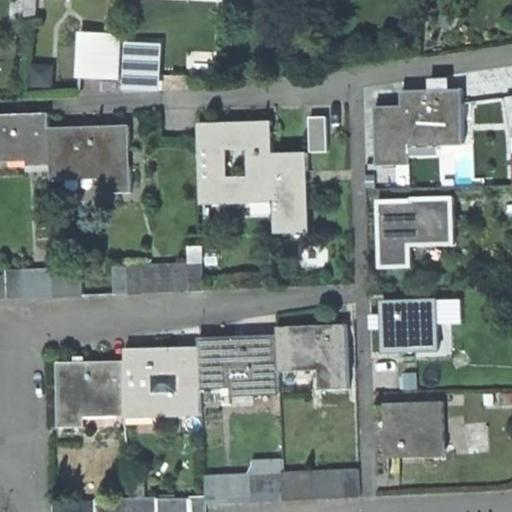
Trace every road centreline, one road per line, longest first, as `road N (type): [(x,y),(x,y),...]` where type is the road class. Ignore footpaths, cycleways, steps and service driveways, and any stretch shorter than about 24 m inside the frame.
road 1 (residential): [(511,53),(213,97),(73,105)]
road 2 (residential): [(21,443),(18,325),(330,293)]
road 3 (residential): [(511,504),(363,511)]
